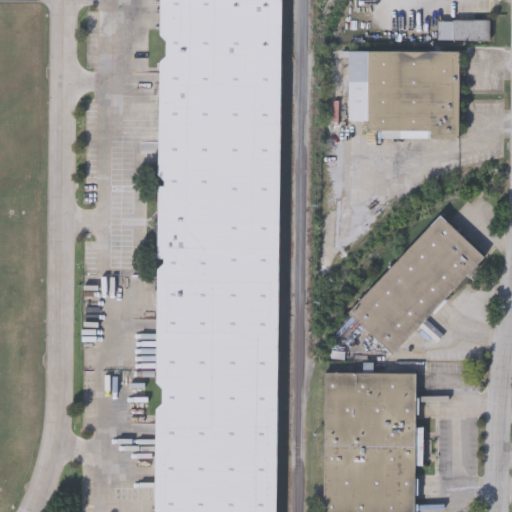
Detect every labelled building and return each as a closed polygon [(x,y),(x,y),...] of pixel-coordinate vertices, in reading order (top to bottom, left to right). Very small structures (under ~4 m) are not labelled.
[(280,0),(275,511),(153,511),(158,0),(280,0)] [(437,40),(437,21),(489,21),(489,40),(437,40)] [(348,122),(348,52),(458,52),(458,138),(382,138),(382,132),(366,132),(366,122),(348,122)] [(484,258),(392,356),(347,314),(439,216),(484,258)] [(414,511),(323,511),(324,374),(415,375),(414,511)]
